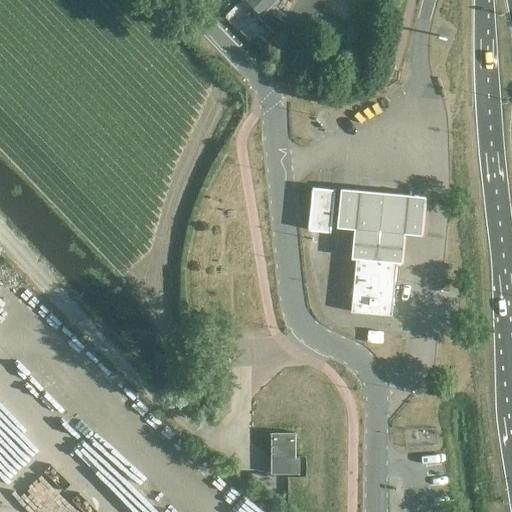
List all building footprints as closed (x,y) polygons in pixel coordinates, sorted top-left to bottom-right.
[(248,0),(263,13),(274,0),(248,0)] [(326,187),(313,186),(308,229),(319,230),(331,232),(335,188),(326,187)] [(430,198),(347,191),(344,229),(359,230),(357,252),(357,257),(397,260),(405,261),(406,256),(408,235),(426,237),(430,198)] [(397,260),(357,257),(352,312),(393,316),(397,260)] [(296,432),(271,432),(271,457),(296,457),(296,432)]
